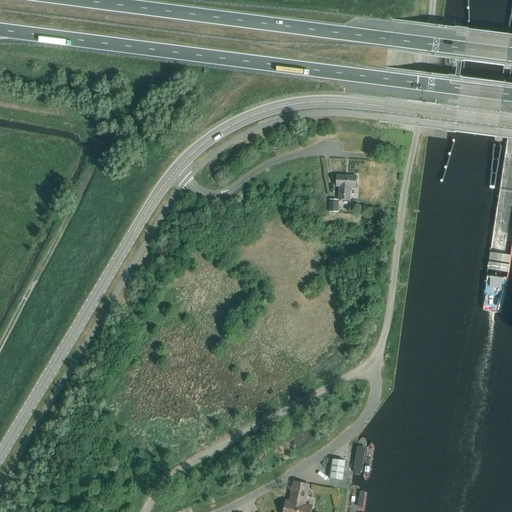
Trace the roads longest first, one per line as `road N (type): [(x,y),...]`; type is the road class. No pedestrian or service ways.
road 1 (secondary): [(0,456),(137,224),(198,147),(283,105),(381,106)]
road 2 (trunk): [(0,30),(511,95)]
road 3 (trunk): [(511,55),(77,0)]
road 4 (unclassified): [(376,362),(432,0)]
road 5 (unclassified): [(146,511),(187,464),(376,362)]
road 6 (residential): [(219,511),(354,430),(374,397),(376,362)]
road 7 (secondary): [(511,123),(381,106)]
